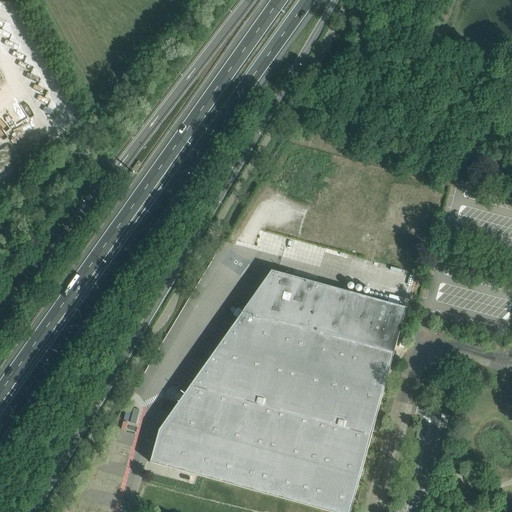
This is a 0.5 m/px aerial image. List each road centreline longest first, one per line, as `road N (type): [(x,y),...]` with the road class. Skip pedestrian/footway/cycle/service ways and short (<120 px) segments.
road 1 (unclassified): [(47,511),(350,0)]
road 2 (motorway): [(34,511),(335,0)]
road 3 (motorway): [(0,429),(308,0)]
road 4 (motorway): [(279,0),(0,391)]
road 5 (motorway): [(249,0),(0,331)]
